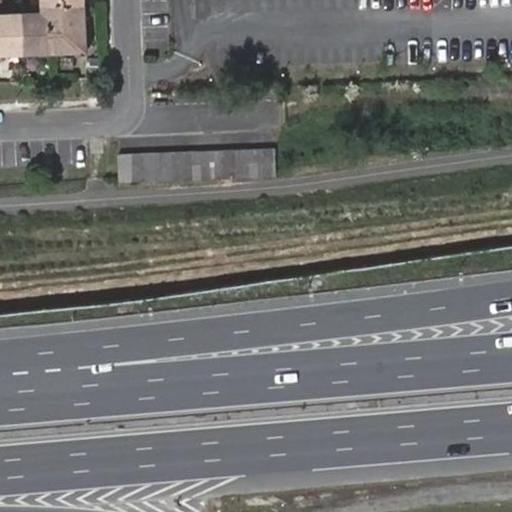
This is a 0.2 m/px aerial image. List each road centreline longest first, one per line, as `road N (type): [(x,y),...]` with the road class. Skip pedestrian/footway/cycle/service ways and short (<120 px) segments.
road 1 (motorway): [(511,293),(82,353),(0,385)]
road 2 (motorway): [(0,478),(511,432)]
road 3 (motorway): [(511,350),(0,392)]
road 4 (residential): [(124,0),(129,107),(113,118),(0,123)]
